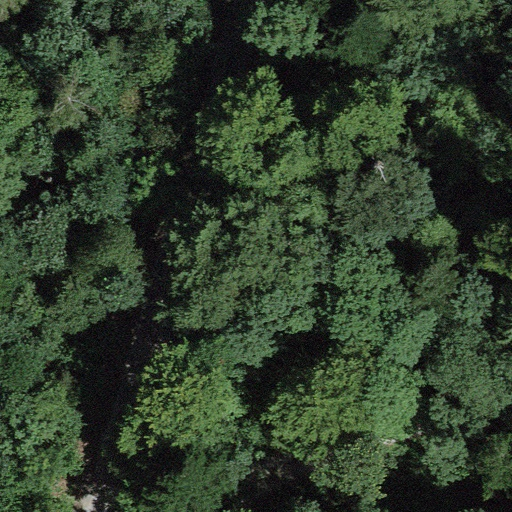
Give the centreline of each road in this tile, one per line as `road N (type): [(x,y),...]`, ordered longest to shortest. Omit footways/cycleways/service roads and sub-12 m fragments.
road 1 (track): [(252,0),(106,511)]
road 2 (track): [(511,414),(460,417),(222,511)]
